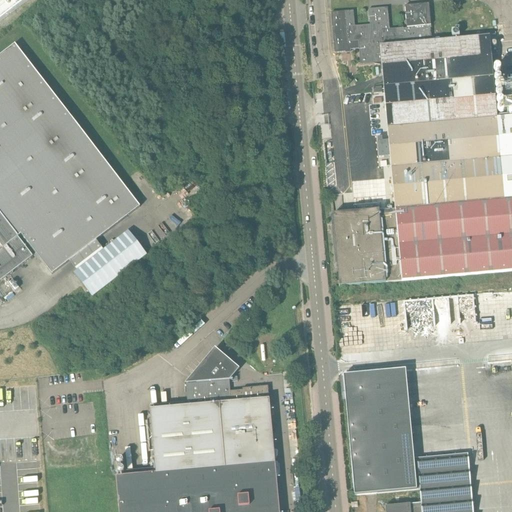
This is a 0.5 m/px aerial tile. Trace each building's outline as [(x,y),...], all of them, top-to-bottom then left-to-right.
[(0,0),(0,21),(27,0),(0,0)] [(432,43),(430,26),(431,26),(429,4),(405,7),(407,29),(403,29),(403,28),(390,30),(388,8),(368,10),(370,25),(355,27),(353,11),(331,13),(335,54),(351,52),(350,50),(359,50),(360,65),(381,63),(395,211),(378,212),(377,204),(353,207),(354,214),(331,216),(335,263),(337,263),(340,288),(511,271),(511,117),(497,119),(489,37),(432,43)] [(140,207),(14,45),(0,56),(0,281),(32,257),(18,238),(21,236),(52,275),(140,207)] [(128,232),(74,274),(84,287),(92,298),(147,255),(138,244),(128,232)] [(230,393),(228,381),(238,371),(239,371),(214,348),(213,349),(215,350),(188,384),(186,384),(188,406),(150,410),(155,474),(116,477),(118,511),(279,511),(269,399),(268,387),(242,390),(242,392),(230,393)] [(472,511),(467,455),(413,460),(404,370),(343,376),(354,497),(419,490),(421,504),(385,507),(385,508),(385,511),(472,511)]
